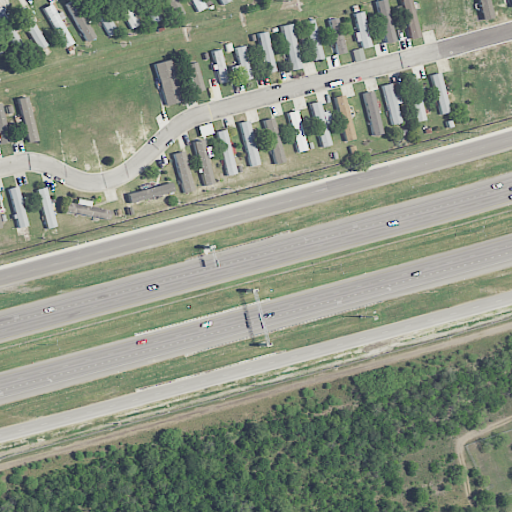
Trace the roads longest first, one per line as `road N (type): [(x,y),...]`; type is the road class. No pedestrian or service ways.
road 1 (motorway): [(511,192),(0,334)]
road 2 (residential): [(0,470),(511,328)]
road 3 (secondary): [(511,140),(0,280)]
road 4 (motorway): [(0,383),(511,244)]
road 5 (secondary): [(0,432),(511,297)]
road 6 (residential): [(0,169),(39,163),(104,183),(203,112),(443,51)]
